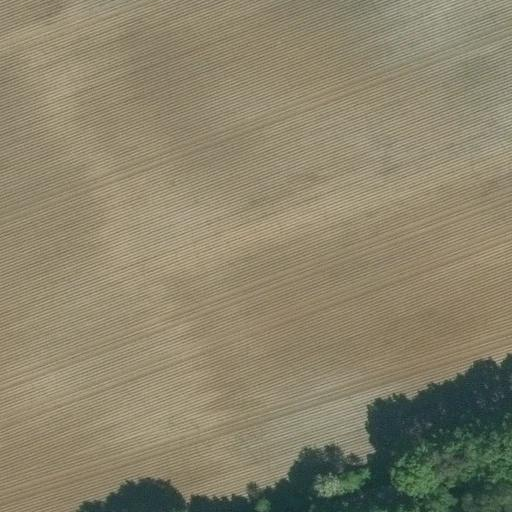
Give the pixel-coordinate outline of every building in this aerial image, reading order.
[(169,0),(150,0),(160,23),(177,17),(169,0)] [(195,0),(176,0),(182,14),(198,8),(195,0)] [(469,204),(485,202),(481,175),(465,177),(469,204)] [(463,180),(446,184),(452,212),(469,208),(463,180)] [(430,193),(437,219),(452,215),(445,188),(430,193)] [(406,202),(388,208),(397,233),(415,227),(406,202)] [(357,219),(367,244),(383,238),(374,213),(357,219)] [(340,252),(359,247),(351,222),(333,227),(340,252)]
